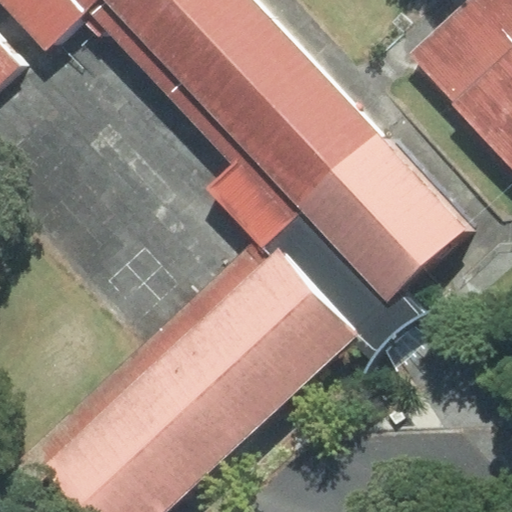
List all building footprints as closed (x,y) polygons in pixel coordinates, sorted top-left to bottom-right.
[(0,0),(0,511),(25,511),(285,273),(276,262),(265,257),(0,504),(0,0)] [(298,0),(23,0),(71,52),(119,9),(256,158),(230,182),(279,235),(289,240),(330,203),(417,299),(423,294),(502,221),(298,0)] [(511,0),(485,0),(433,48),(511,132),(511,0)] [(6,23),(0,28),(0,77),(10,89),(41,62),(6,23)] [(330,203),(289,240),(298,250),(377,336),(396,357),(411,332),(416,328),(437,309),(423,294),(417,299),(330,203)] [(213,511),(359,378),(281,292),(42,511),(213,511)]
